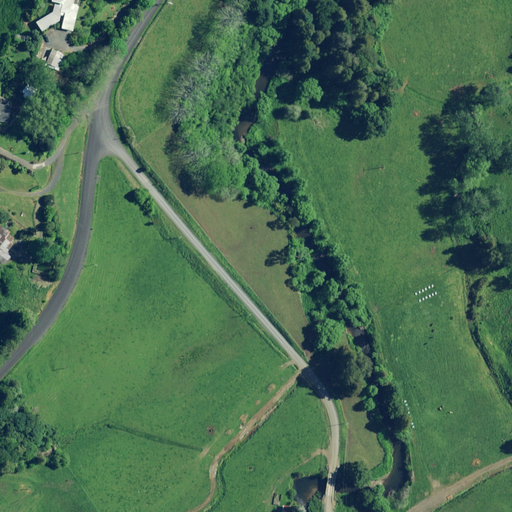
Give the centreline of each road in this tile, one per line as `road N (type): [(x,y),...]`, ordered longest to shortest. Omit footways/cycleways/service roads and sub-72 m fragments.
road 1 (unclassified): [(329,511),(334,468),(321,381),(134,175),(98,120)]
road 2 (unclassified): [(0,372),(68,282),(98,120)]
road 3 (unclassified): [(98,120),(122,52),(159,0)]
